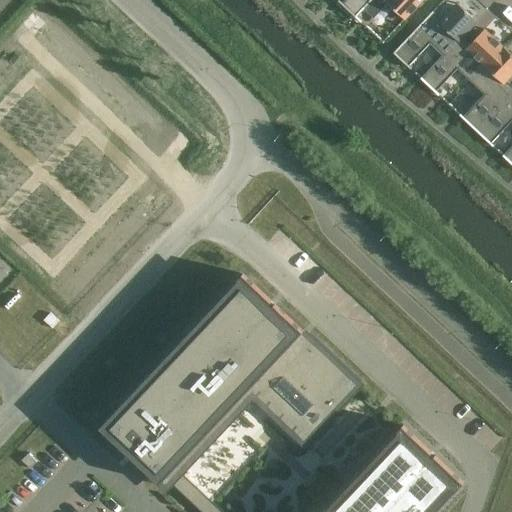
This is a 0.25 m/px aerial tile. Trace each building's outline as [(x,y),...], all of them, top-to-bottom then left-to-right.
[(343,0),(341,3),(355,17),(364,8),(371,0),(343,0)] [(371,0),(364,8),(373,17),(387,2),(405,19),(422,0),(371,0)] [(430,42),(443,55),(461,37),(461,38),(477,21),(462,7),(455,14),(451,10),(442,19),(433,11),(393,53),(408,66),(430,42)] [(443,55),(421,78),(435,92),(457,68),(471,81),(503,46),(489,33),(483,40),(478,35),(469,45),(461,38),(461,37),(443,55)] [(511,54),(503,46),(471,81),(484,94),(462,117),(476,130),(511,92),(511,85),(507,81),(511,75),(511,67),(511,65),(511,54)] [(511,92),(476,130),(490,143),(511,119),(511,92)] [(511,145),(503,155),(511,164),(511,145)] [(243,274),(99,426),(128,453),(134,446),(137,449),(131,456),(165,488),(170,483),(201,511),(224,511),(214,502),(213,502),(180,471),(263,383),(315,431),(359,384),(307,334),(301,341),(297,337),(303,331),(275,303),(268,310),(265,307),(271,300),(243,274)] [(434,511),(464,481),(403,425),(321,511),(434,511)]
